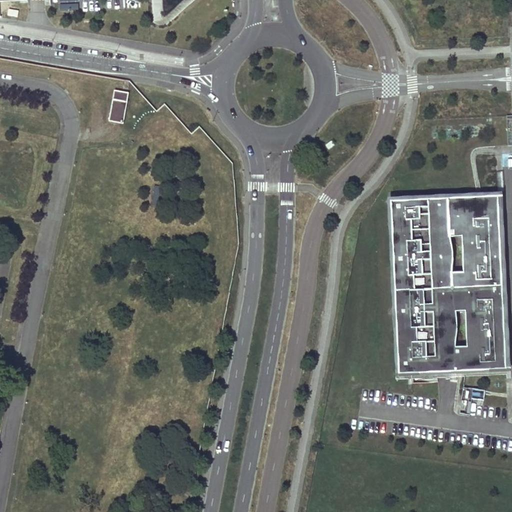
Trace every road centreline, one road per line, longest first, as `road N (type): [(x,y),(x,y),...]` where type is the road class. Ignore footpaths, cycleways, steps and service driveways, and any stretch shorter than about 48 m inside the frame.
road 1 (primary): [(242,128),(257,171),(254,265),(209,511)]
road 2 (primary): [(239,511),(283,278),(296,133)]
road 3 (tertiary): [(166,74),(0,48)]
